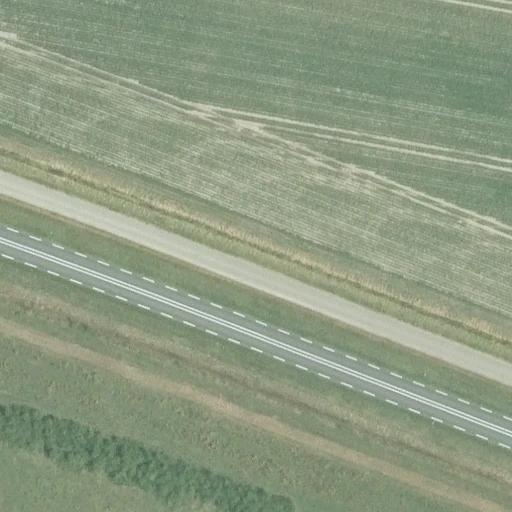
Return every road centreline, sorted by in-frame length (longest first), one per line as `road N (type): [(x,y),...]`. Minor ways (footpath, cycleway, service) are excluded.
road 1 (primary): [(0,241),(511,436)]
road 2 (unclassified): [(0,186),(511,381)]
